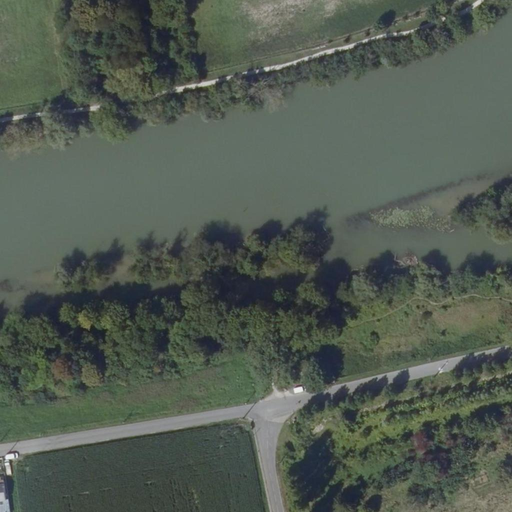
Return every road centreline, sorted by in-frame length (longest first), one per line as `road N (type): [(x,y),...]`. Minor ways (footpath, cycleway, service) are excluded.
road 1 (unclassified): [(0,450),(265,411)]
road 2 (residential): [(265,411),(511,350)]
